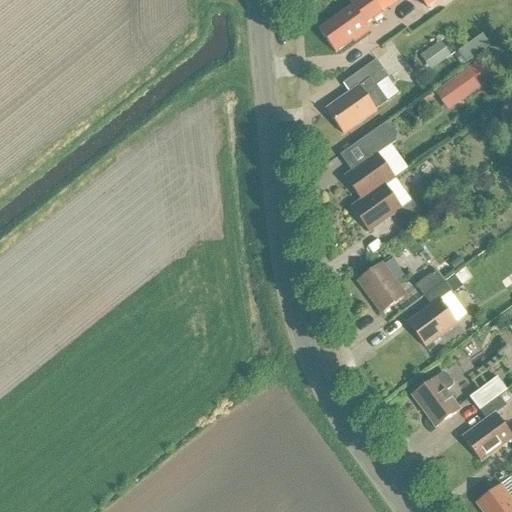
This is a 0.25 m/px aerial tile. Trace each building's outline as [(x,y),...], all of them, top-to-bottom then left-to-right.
[(319,31),(335,54),(353,41),(355,43),(371,31),(366,25),(381,14),(371,0),(358,0),(350,6),(352,8),(319,31)] [(419,0),(427,10),(440,0),(419,0)] [(483,39),(460,55),(467,66),(491,50),(483,39)] [(441,43),(426,54),(436,68),(451,58),(441,43)] [(376,86),(388,78),(376,61),(344,83),(350,93),(325,110),(342,134),(376,112),(375,110),(387,102),(376,86)] [(468,71),(434,94),(447,113),(482,90),(468,71)] [(368,160),(344,177),(360,201),(351,207),(353,210),(385,187),(396,180),(378,154),(388,147),(381,137),(362,151),(368,160)] [(401,210),(385,187),(353,210),(369,234),(391,219),(396,226),(419,211),(413,202),(401,210)] [(405,298),(382,265),(358,282),(381,315),(405,298)] [(418,286),(426,297),(444,284),(436,273),(418,286)] [(453,295),(462,289),(454,277),(445,283),(453,295)] [(450,293),(444,284),(426,297),(432,305),(407,323),(425,348),(458,324),(441,300),(450,293)] [(482,391),(492,377),(484,370),(473,384),(482,391)] [(437,378),(411,396),(436,429),(461,410),(448,392),(452,388),(451,384),(445,377),(441,377),(438,379),(437,378)] [(497,380),(469,400),(479,414),(500,398),(499,397),(505,392),(497,380)] [(484,421),(461,438),(480,463),(511,438),(511,436),(496,416),(507,408),(500,398),(479,414),(484,421)] [(511,511),(511,481),(510,479),(476,504),(481,511),(511,511)]
